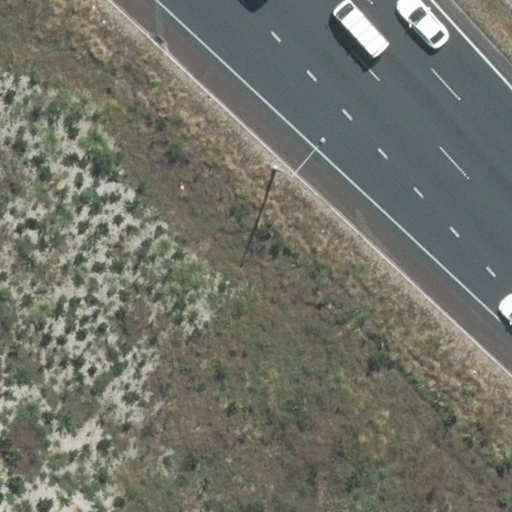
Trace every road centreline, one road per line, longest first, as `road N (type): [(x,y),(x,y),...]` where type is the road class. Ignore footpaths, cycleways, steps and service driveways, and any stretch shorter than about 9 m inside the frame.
road 1 (motorway): [(511,246),(198,0)]
road 2 (motorway): [(511,161),(365,0)]
